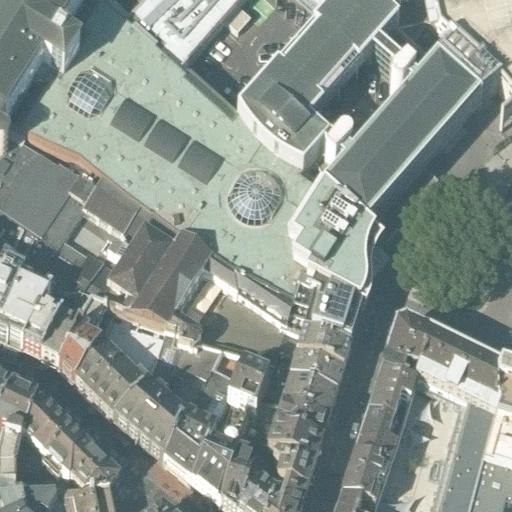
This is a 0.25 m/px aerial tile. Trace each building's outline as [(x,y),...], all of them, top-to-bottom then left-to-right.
[(87,0),(7,0),(12,3),(0,21),(0,133),(4,136),(77,170),(102,190),(172,242),(230,282),(245,289),(292,314),(297,299),(307,304),(312,295),(329,305),(360,321),(364,322),(367,315),(369,306),(370,297),(369,289),(369,279),(370,271),(381,254),(378,251),(365,240),(317,206),(297,191),(270,171),(232,136),(222,126),(225,123),(218,116),(215,120),(178,84),(150,59),(87,0)] [(316,170),(317,171),(325,196),(317,206),(365,240),(423,175),(433,163),(469,122),(479,111),(435,71),(425,83),(415,95),(410,91),(413,87),(404,79),(402,82),(377,61),(398,37),(356,0),(347,0),(331,19),(309,0),(87,0),(150,59),(178,84),(225,29),(237,39),(249,24),(238,14),(250,0),(295,0),(325,26),(303,50),(269,88),(238,124),(239,125),(236,128),(238,129),(232,136),(270,171),(297,191),(316,170)] [(511,0),(356,0),(398,37),(479,111),(497,95),(511,112),(511,0)] [(0,217),(47,249),(33,274),(42,279),(62,250),(87,211),(102,190),(77,170),(4,136),(0,133),(0,217)] [(437,187),(423,175),(365,240),(378,251),(383,246),(385,248),(399,232),(401,235),(421,212),(418,208),(437,187)] [(235,304),(237,302),(245,289),(230,282),(172,242),(102,190),(87,211),(136,251),(128,262),(105,246),(97,258),(100,260),(93,269),(79,260),(62,289),(57,298),(72,304),(90,311),(113,320),(165,339),(179,343),(178,352),(195,356),(197,350),(199,348),(200,343),(198,339),(175,323),(190,301),(203,282),(216,292),(235,304)] [(0,281),(49,304),(53,296),(57,298),(62,289),(42,279),(33,274),(47,249),(0,217),(0,281)] [(42,279),(62,289),(79,260),(62,250),(42,279)] [(0,344),(21,354),(38,324),(49,304),(0,281),(0,344)] [(245,289),(237,302),(279,331),(279,333),(284,336),(284,334),(292,314),(245,289)] [(360,321),(329,305),(312,295),(307,304),(319,310),(309,344),(349,356),(360,321)] [(38,324),(21,354),(40,363),(72,304),(57,298),(53,296),(49,304),(38,324)] [(297,299),(292,314),(284,334),(303,342),(309,344),(319,310),(307,304),(297,299)] [(90,311),(72,304),(40,363),(58,372),(71,348),(73,342),(90,311)] [(113,320),(90,311),(73,342),(71,348),(58,372),(74,388),(97,356),(113,320)] [(141,402),(145,391),(165,339),(113,320),(97,356),(74,388),(112,425),(141,402)] [(403,332),(399,334),(395,336),(381,381),(401,388),(405,375),(418,380),(422,364),(421,364),(427,343),(403,332)] [(145,391),(150,395),(156,389),(166,386),(170,375),(182,380),(185,372),(207,383),(212,376),(221,357),(197,350),(195,356),(178,352),(179,343),(165,339),(145,391)] [(299,352),(296,362),(343,378),(346,366),(349,356),(309,344),(303,342),(299,352)] [(500,377),(427,343),(421,364),(422,364),(418,380),(415,390),(468,415),(494,428),(496,418),(495,388),(500,377)] [(296,362),(288,387),(335,402),(343,378),(296,362)] [(236,387),(226,409),(231,412),(232,410),(254,418),(272,372),(245,364),(236,387)] [(236,387),(212,376),(207,383),(185,424),(162,468),(191,489),(211,445),(226,409),(236,387)] [(511,380),(500,377),(495,388),(496,418),(494,428),(482,472),(511,480),(511,380)] [(401,388),(381,381),(368,422),(395,430),(397,425),(394,424),(399,408),(409,411),(414,392),(401,388)] [(0,413),(11,393),(6,390),(0,387),(0,413)] [(288,387),(281,411),(328,425),(335,402),(288,387)] [(141,402),(112,425),(162,468),(185,424),(150,395),(145,391),(141,402)] [(0,511),(15,511),(14,510),(7,508),(20,446),(34,405),(31,402),(11,393),(0,413),(0,511)] [(68,488),(69,486),(71,466),(81,450),(74,443),(34,405),(20,446),(7,508),(14,510),(39,507),(40,463),(68,488)] [(328,425),(281,411),(276,425),(282,427),(279,436),(320,448),(328,425)] [(494,428),(468,415),(441,511),(471,511),(482,472),(494,428)] [(395,430),(368,422),(355,463),(388,474),(395,455),(386,452),(390,435),(400,438),(402,433),(395,430)] [(211,445),(191,489),(219,511),(237,458),(245,430),(230,423),(225,437),(222,436),(219,446),(216,447),(211,445)] [(267,458),(251,454),(260,429),(247,425),(245,430),(237,458),(240,459),(240,458),(248,460),(248,461),(249,462),(245,474),(252,478),(256,480),(264,473),(268,470),(271,459),(267,458)] [(274,434),(260,429),(251,454),(267,458),(274,434)] [(274,434),(267,458),(271,459),(313,471),(320,448),(279,436),(274,434)] [(71,466),(69,486),(86,503),(108,501),(107,497),(117,485),(104,472),(81,450),(71,466)] [(237,458),(219,511),(239,511),(252,478),(245,474),(249,462),(248,461),(248,460),(240,458),(240,459),(237,458)] [(264,473),(277,488),(305,497),(313,471),(271,459),(268,470),(264,473)] [(69,486),(68,488),(40,463),(39,507),(57,505),(86,503),(69,486)] [(388,474),(355,463),(342,504),(366,511),(375,511),(379,502),(374,501),(378,491),(382,492),(388,474)] [(511,480),(482,472),(471,511),(502,511),(504,506),(511,508),(511,480)] [(264,473),(256,480),(252,478),(239,511),(269,511),(277,488),(264,473)] [(300,511),(305,497),(277,488),(269,511),(300,511)] [(57,505),(53,511),(110,511),(108,501),(86,503),(57,505)]
